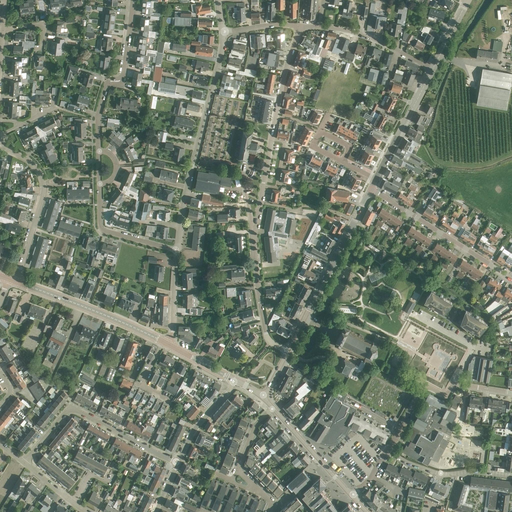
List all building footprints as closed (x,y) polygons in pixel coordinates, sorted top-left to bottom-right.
[(28,1),(20,3),(21,14),(35,13),(33,0),(28,1)] [(51,0),(52,10),(60,9),(60,7),(63,6),(62,0),(51,0)] [(276,0),(276,9),(285,9),(285,0),(276,0)] [(304,0),(304,9),(307,10),(306,19),(315,19),(317,0),(304,0)] [(366,0),(366,6),(362,5),(361,16),(367,17),(369,6),(370,1),(366,0)] [(399,28),(401,28),(404,29),(409,1),(406,0),(406,3),(404,3),(403,6),(399,6),(398,13),(402,14),(401,19),(398,19),(397,24),(392,23),(390,34),(391,34),(391,35),(395,36),(395,35),(398,35),(399,28)] [(442,0),(443,0),(441,4),(446,7),(446,8),(448,10),(451,5),(452,5),(453,2),(452,2),(453,1),(451,0),(442,0)] [(351,18),(353,10),(350,9),(352,2),(347,1),(345,8),(343,8),(342,15),(351,18)] [(275,19),(275,2),(267,2),(267,8),(269,8),(268,19),(275,19)] [(202,7),(202,4),(195,5),(197,14),(211,12),(210,9),(211,8),(210,7),(210,6),(202,7)] [(237,18),(237,21),(246,21),(245,16),(245,12),(245,4),(237,4),(237,7),(237,13),(234,13),(233,14),(233,16),(234,17),(234,18),(237,18)] [(428,15),(427,18),(428,19),(432,20),(433,20),(434,17),(443,20),(445,13),(430,8),(428,15)] [(115,22),(116,14),(114,14),(114,10),(105,9),(104,13),(106,13),(105,20),(115,22)] [(511,21),(511,20),(511,10),(501,11),(502,32),(511,32),(511,21)] [(372,26),(374,27),(374,28),(378,29),(378,28),(380,28),(382,17),(372,15),(371,18),(373,19),(372,26)] [(114,29),(115,22),(105,20),(104,27),(103,27),(102,32),(111,33),(112,29),(114,29)] [(54,24),(54,28),(54,31),(56,31),(56,36),(67,38),(68,33),(63,32),(65,22),(58,21),(57,24),(54,24)] [(430,43),(434,36),(428,33),(431,27),(424,26),(421,31),(423,32),(421,35),(425,37),(424,40),(430,43)] [(13,40),(15,41),(22,41),(22,44),(34,45),(29,44),(30,41),(25,41),(25,34),(14,33),(13,40)] [(139,42),(150,44),(151,37),(159,38),(159,35),(149,34),(143,33),(142,36),(139,36),(139,42)] [(323,47),(319,56),(321,57),(324,58),(325,56),(331,40),(331,37),(336,38),(336,34),(328,33),(327,38),(326,37),(325,40),(324,40),(322,46),(323,47)] [(410,34),(407,33),(405,38),(407,39),(406,41),(409,43),(410,41),(412,42),(410,45),(414,47),(415,46),(418,48),(418,49),(421,51),(421,50),(422,50),(425,44),(415,38),(416,37),(410,34)] [(257,36),(258,48),(266,47),(265,35),(265,34),(260,34),(260,35),(257,36)] [(214,43),(214,36),(202,35),(202,42),(202,43),(206,43),(207,43),(214,43)] [(251,48),(258,48),(257,36),(255,36),(255,35),(250,35),(250,36),(251,48)] [(345,49),(349,39),(343,36),(341,41),(340,40),(339,44),(335,42),(332,51),(338,54),(341,48),(345,49)] [(103,37),(103,38),(100,37),(99,50),(103,50),(104,48),(111,49),(112,38),(103,37)] [(234,44),(234,47),(245,49),(247,42),(246,42),(247,38),(240,37),(240,40),(236,39),(235,39),(235,40),(234,40),(233,44),(234,44)] [(57,38),(57,42),(52,42),(52,45),(53,45),(52,53),(61,54),(62,50),(61,49),(62,44),(64,44),(64,39),(57,38)] [(308,48),(308,47),(314,51),(313,53),(315,54),(314,54),(319,56),(323,47),(322,46),(324,40),(318,38),(316,44),(305,38),(301,44),(308,48)] [(186,52),(187,45),(159,41),(157,52),(163,53),(164,53),(164,48),(171,49),(171,50),(172,50),(186,52)] [(150,44),(139,42),(138,48),(147,49),(146,52),(156,54),(157,50),(149,49),(150,44)] [(34,45),(22,44),(22,46),(14,46),(14,53),(23,54),(23,49),(28,50),(28,47),(31,48),(31,47),(34,47),(34,45)] [(358,44),(354,54),(347,52),(345,59),(352,61),(354,57),(356,57),(357,54),(363,56),(367,47),(358,44)] [(213,48),(196,46),(195,54),(212,56),(213,48)] [(230,53),(244,56),(245,49),(234,47),(233,49),(232,49),(231,53),(230,53)] [(375,57),(379,59),(382,50),(374,48),(372,54),(371,56),(375,58),(375,57)] [(268,58),(278,60),(279,54),(282,55),(283,51),(277,50),(277,52),(274,51),(274,53),(273,53),(272,55),(269,55),(269,53),(262,52),(261,57),(268,58)] [(478,50),(476,59),(496,63),(498,52),(492,51),(492,53),(478,50)] [(296,59),(304,62),(306,57),(308,58),(309,55),(298,51),(296,59)] [(386,52),(382,65),(389,67),(389,64),(390,64),(392,54),(386,52)] [(108,69),(110,58),(111,58),(112,54),(106,53),(105,57),(100,56),(100,60),(101,60),(100,67),(108,69)] [(230,58),(229,61),(241,63),(243,56),(244,57),(244,56),(230,53),(229,58),(230,58)] [(42,69),(43,66),(43,60),(44,60),(44,56),(36,55),(35,62),(32,62),(31,68),(36,68),(37,70),(41,70),(42,69)] [(12,67),(22,67),(22,62),(27,63),(28,57),(19,57),(19,61),(12,60),(12,67)] [(304,62),(296,59),(293,66),(302,69),(304,62)] [(148,61),(136,60),(135,66),(144,67),(144,70),(150,71),(151,68),(147,67),(148,61)] [(209,63),(197,60),(197,61),(196,61),(195,65),(196,65),(195,69),(199,70),(202,71),(202,70),(205,71),(206,69),(208,70),(209,63)] [(244,75),(245,72),(239,70),(241,63),(229,61),(229,63),(228,63),(227,68),(228,68),(227,68),(228,68),(237,70),(236,73),(244,75)] [(419,65),(406,61),(404,66),(417,71),(419,65)] [(77,73),(79,68),(74,67),(69,65),(69,66),(65,79),(68,80),(70,80),(72,72),(72,71),(76,72),(77,73)] [(380,69),(381,66),(381,65),(380,70),(371,68),(367,79),(372,81),(372,80),(378,82),(381,71),(380,71),(380,69)] [(161,67),(155,66),(153,81),(160,82),(162,68),(161,67)] [(385,66),(381,66),(380,69),(380,71),(381,71),(378,82),(384,84),(387,72),(383,71),(385,66)] [(22,67),(12,67),(11,73),(18,74),(18,77),(26,78),(27,73),(22,72),(22,67)] [(511,73),(483,68),(477,104),(506,109),(511,76),(511,73)] [(300,82),(301,80),(298,79),(300,74),(291,71),(289,79),(300,82)] [(85,76),(83,84),(91,86),(94,75),(85,72),(84,76),(85,76)] [(204,85),(206,78),(192,75),(192,73),(187,72),(185,80),(190,81),(191,79),(193,79),(192,83),(197,84),(196,85),(199,85),(199,84),(204,85)] [(403,75),(401,81),(411,85),(415,75),(407,72),(405,72),(403,75)] [(244,86),(245,83),(233,80),(234,77),(224,75),(222,81),(235,84),(244,86)] [(142,79),(134,78),(133,83),(141,85),(141,82),(149,83),(149,87),(152,87),(153,81),(142,79)] [(298,93),(299,89),(298,89),(300,82),(289,79),(286,86),(292,88),(293,88),(292,91),(298,93)] [(390,80),(389,84),(392,85),(391,90),(400,93),(402,85),(394,83),(394,81),(390,80)] [(235,84),(222,81),(221,87),(227,88),(225,96),(231,97),(232,95),(236,96),(237,91),(233,89),(233,87),(234,87),(235,84)] [(164,82),(159,82),(158,91),(175,94),(176,90),(189,93),(192,94),(192,96),(200,99),(201,98),(202,96),(201,96),(202,92),(190,89),(191,87),(176,85),(176,84),(165,82),(164,82)] [(274,87),(268,86),(257,84),(257,87),(267,89),(266,92),(273,93),(274,87)] [(43,92),(43,90),(36,90),(36,86),(33,86),(32,93),(35,93),(35,95),(36,95),(36,103),(42,104),(43,92)] [(386,101),(394,105),(397,98),(389,94),(388,96),(386,95),(385,96),(383,99),(383,100),(386,101)] [(79,95),(77,101),(80,102),(79,107),(85,109),(86,104),(89,105),(91,98),(79,95)] [(128,109),(130,99),(121,98),(121,101),(117,101),(116,109),(120,109),(120,108),(128,109)] [(130,99),(128,109),(135,110),(135,111),(139,112),(140,104),(137,104),(137,100),(130,99)] [(386,101),(383,100),(381,104),(383,106),(382,108),(390,112),(394,105),(386,101)] [(200,105),(188,102),(184,101),(183,106),(185,107),(186,106),(187,106),(187,109),(198,112),(200,105)] [(294,104),(283,102),(282,108),(294,110),(295,104),(294,104)] [(370,115),(385,123),(388,116),(380,112),(379,114),(375,112),(377,108),(370,104),(368,107),(372,109),(371,110),(372,111),(370,115)] [(428,104),(423,111),(429,114),(433,107),(428,104)] [(21,109),(9,108),(8,115),(12,115),(11,119),(19,119),(19,109),(21,109)] [(311,109),(309,114),(320,119),(322,114),(320,113),(320,112),(319,112),(311,109)] [(428,124),(431,119),(417,112),(413,120),(423,125),(424,123),(427,125),(428,124)] [(365,113),(363,117),(366,119),(371,121),(370,124),(373,126),(381,130),(385,123),(370,115),(369,114),(365,113)] [(309,114),(306,119),(317,124),(320,119),(309,114)] [(53,117),(48,120),(53,131),(56,130),(55,128),(61,125),(58,119),(55,121),(53,117)] [(191,130),(194,121),(176,117),(174,126),(177,127),(178,126),(191,130)] [(77,123),(77,126),(71,126),(71,129),(78,129),(86,129),(86,122),(82,122),(82,118),(75,119),(75,123),(77,123)] [(40,128),(44,136),(53,131),(53,132),(53,131),(48,120),(41,123),(43,127),(40,128)] [(338,127),(335,133),(340,135),(344,127),(339,125),(341,122),(338,120),(335,126),(338,127)] [(305,127),(303,132),(311,136),(313,131),(305,127)] [(344,127),(340,135),(345,138),(349,130),(344,127)] [(349,130),(345,138),(350,140),(355,130),(350,127),(349,130)] [(408,137),(414,141),(419,143),(418,143),(422,135),(417,132),(417,131),(410,127),(407,133),(410,134),(408,137)] [(44,136),(40,128),(41,130),(38,132),(36,128),(30,131),(35,141),(40,139),(40,137),(44,136)] [(78,129),(78,136),(75,136),(75,140),(82,140),(82,136),(86,136),(86,129),(78,129)] [(245,161),(245,160),(247,161),(248,161),(247,160),(248,158),(249,157),(248,157),(249,155),(249,154),(249,151),(252,152),(252,153),(253,153),(253,152),(256,153),(260,151),(261,152),(261,151),(260,151),(261,147),(262,146),(261,146),(258,143),(257,144),(254,143),(254,142),(254,143),(251,142),(251,140),(252,140),(252,139),(251,139),(252,137),(253,136),(252,136),(252,135),(253,133),(253,132),(252,133),(250,132),(249,132),(247,132),(247,131),(246,131),(246,132),(244,131),(244,130),(243,131),(244,132),(243,135),(242,135),(243,135),(243,138),(242,137),(242,138),(243,138),(242,141),(241,141),(242,141),(242,144),(241,144),(242,144),(241,147),(240,147),(241,147),(241,149),(240,149),(240,150),(240,152),(239,152),(239,153),(240,153),(239,156),(239,159),(238,159),(239,160),(240,159),(241,159),(241,160),(242,160),(244,160),(244,161),(245,161)] [(355,130),(350,140),(355,143),(360,132),(355,130)] [(27,141),(31,140),(32,143),(35,141),(30,131),(24,134),(25,138),(22,139),(25,145),(29,144),(27,141)] [(112,142),(121,133),(118,131),(117,133),(114,131),(112,131),(110,133),(111,133),(107,138),(112,142)] [(370,134),(368,138),(370,140),(380,145),(381,142),(382,139),(375,136),(377,134),(371,131),(370,134)] [(303,132),(300,137),(308,141),(311,136),(303,132)] [(121,133),(112,142),(117,147),(125,138),(121,133)] [(300,137),(298,142),(306,146),(308,141),(300,137)] [(365,143),(363,146),(369,149),(370,146),(377,149),(378,147),(380,145),(370,140),(368,138),(365,143)] [(404,138),(400,145),(407,150),(412,142),(404,138)] [(42,145),(44,150),(40,151),(42,156),(43,155),(47,163),(57,158),(55,153),(53,154),(51,149),(53,148),(50,141),(42,145)] [(75,152),(83,152),(83,143),(72,143),(72,146),(75,146),(75,152)] [(176,148),(173,147),(173,144),(166,143),(165,149),(175,150),(174,158),(182,160),(183,153),(184,148),(176,147),(176,148)] [(124,155),(135,151),(133,148),(130,149),(129,146),(121,149),(124,155)] [(363,146),(362,149),(365,150),(362,155),(372,160),(373,157),(374,155),(368,151),(369,149),(363,146)] [(402,150),(398,148),(395,153),(406,159),(407,156),(413,159),(414,159),(420,162),(421,159),(422,159),(420,158),(406,150),(402,148),(402,150)] [(295,157),(296,155),(293,155),(293,150),(286,149),(284,155),(295,157)] [(135,151),(124,155),(127,161),(134,158),(133,155),(136,153),(135,151)] [(83,152),(75,152),(75,153),(71,153),(71,160),(72,160),(72,164),(79,164),(79,160),(83,160),(83,152)] [(141,160),(134,160),(134,164),(143,163),(146,154),(143,154),(143,155),(142,156),(142,157),(142,159),(141,159),(141,160)] [(357,158),(356,161),(361,164),(363,161),(367,163),(369,164),(370,162),(372,160),(362,155),(360,154),(358,158),(357,158)] [(307,156),(305,164),(313,168),(318,157),(315,156),(313,155),(311,158),(307,156)] [(394,156),(391,162),(400,166),(401,164),(403,165),(403,164),(405,161),(403,160),(394,156)] [(318,157),(313,168),(318,170),(317,171),(320,172),(323,167),(320,166),(323,160),(321,159),(318,157)] [(2,158),(1,159),(0,158),(0,171),(2,172),(0,177),(7,179),(9,169),(6,168),(8,161),(5,160),(5,159),(2,158)] [(323,167),(320,172),(323,174),(323,173),(328,176),(334,165),(331,163),(330,164),(328,163),(325,168),(323,167)] [(334,165),(328,176),(329,174),(333,176),(331,180),(335,182),(339,174),(336,172),(339,168),(337,167),(334,165)] [(413,169),(412,170),(416,173),(419,175),(420,174),(422,170),(415,166),(413,169)] [(176,182),(178,173),(161,169),(159,178),(176,182)] [(388,169),(385,175),(390,177),(391,175),(396,178),(395,179),(400,181),(401,178),(404,179),(406,177),(403,175),(397,172),(396,171),(393,170),(392,171),(388,169)] [(124,176),(132,179),(134,173),(126,170),(124,176)] [(32,177),(31,174),(29,174),(28,171),(21,174),(22,177),(21,177),(21,179),(24,178),(26,184),(21,185),(21,187),(21,190),(33,190),(33,183),(31,183),(31,177),(32,177)] [(350,174),(347,179),(359,185),(361,182),(360,182),(361,180),(355,176),(356,174),(351,171),(349,174),(350,174)] [(412,171),(406,180),(409,182),(411,184),(408,188),(411,190),(415,184),(416,182),(412,179),(415,175),(418,177),(420,175),(419,175),(416,173),(415,173),(412,171)] [(219,193),(220,184),(231,186),(232,178),(222,177),(222,175),(209,173),(209,174),(199,172),(197,179),(196,188),(219,193)] [(121,182),(129,185),(132,179),(124,176),(121,182)] [(399,186),(392,182),(392,183),(387,181),(387,180),(383,178),(379,185),(384,188),(384,187),(395,193),(399,186)] [(344,183),(343,186),(349,189),(350,186),(354,188),(356,189),(357,187),(358,187),(359,185),(347,179),(345,183),(344,183)] [(342,187),(337,185),(336,189),(327,188),(325,200),(335,201),(336,199),(348,202),(350,192),(342,190),(342,187)] [(165,188),(159,187),(158,192),(164,193),(163,199),(171,201),(174,190),(165,188)] [(433,187),(428,196),(435,200),(436,199),(438,200),(443,193),(440,192),(433,187)] [(123,190),(122,191),(118,188),(114,193),(124,202),(126,200),(122,197),(124,194),(137,199),(138,193),(130,189),(128,192),(123,190)] [(301,190),(289,188),(289,191),(294,192),(293,194),(292,195),(291,195),(290,197),(299,199),(299,197),(299,196),(301,190)] [(272,196),(283,198),(283,196),(280,195),(281,191),(273,189),(272,196)] [(148,191),(140,190),(138,200),(146,202),(148,191)] [(28,206),(30,199),(27,198),(28,196),(27,196),(28,194),(20,193),(15,192),(14,196),(20,198),(19,203),(28,206)] [(124,202),(114,193),(110,199),(120,207),(124,202)] [(404,201),(408,195),(407,194),(406,196),(401,193),(398,198),(404,201)] [(211,195),(205,194),(203,194),(202,200),(199,199),(192,198),(190,205),(201,207),(202,201),(214,204),(213,205),(216,206),(217,205),(223,206),(224,201),(210,198),(211,195)] [(408,195),(404,201),(410,205),(413,201),(408,197),(410,195),(408,195)] [(61,210),(62,207),(59,207),(60,202),(51,199),(49,206),(61,210)] [(454,199),(452,202),(459,206),(458,208),(460,210),(463,204),(454,199)] [(136,200),(133,217),(137,218),(146,219),(147,214),(150,215),(152,203),(136,200)] [(344,211),(349,214),(354,205),(349,202),(348,203),(344,211)] [(159,209),(159,212),(157,212),(157,214),(156,213),(155,215),(157,216),(157,220),(162,221),(162,219),(169,220),(170,211),(166,211),(166,210),(164,209),(164,206),(161,206),(161,205),(157,205),(157,207),(159,208),(159,209)] [(429,218),(435,209),(428,205),(423,214),(429,218)] [(60,212),(61,210),(49,206),(47,213),(46,213),(56,216),(58,211),(60,212)] [(15,212),(25,215),(27,210),(17,207),(15,212)] [(232,209),(229,209),(229,213),(228,213),(228,214),(218,214),(218,222),(229,221),(228,217),(240,216),(240,208),(232,209)] [(280,213),(276,212),(276,210),(268,208),(264,230),(268,230),(269,237),(264,237),(266,251),(267,251),(268,262),(277,261),(277,256),(279,256),(278,250),(280,250),(280,245),(279,245),(278,237),(279,237),(288,239),(289,233),(295,234),(298,220),(295,219),(296,214),(280,211),(280,213)] [(382,219),(387,212),(382,208),(378,214),(383,217),(382,219)] [(188,218),(197,220),(197,217),(201,218),(202,212),(198,211),(189,209),(188,218)] [(365,215),(374,220),(376,218),(373,217),(375,212),(368,209),(365,215)] [(435,209),(429,218),(435,222),(438,217),(439,216),(436,214),(435,215),(433,213),(435,211),(433,211),(435,209)] [(120,211),(116,210),(115,212),(109,220),(112,223),(111,224),(111,225),(112,226),(113,226),(113,224),(114,224),(115,225),(128,228),(130,218),(120,215),(120,211)] [(322,216),(324,212),(320,211),(305,243),(307,245),(308,244),(312,236),(315,230),(318,225),(317,224),(322,216)] [(25,215),(15,212),(14,217),(11,217),(12,216),(1,213),(0,216),(17,221),(18,219),(24,220),(25,215)] [(324,212),(322,216),(332,222),(333,219),(338,222),(340,218),(335,215),(334,216),(327,212),(326,213),(324,212)] [(388,220),(389,221),(392,215),(387,212),(382,219),(387,223),(388,220)] [(46,217),(45,220),(57,224),(57,222),(55,221),(56,216),(46,213),(45,217),(46,217)] [(374,220),(365,215),(362,221),(369,224),(370,223),(372,224),(374,220)] [(389,221),(391,222),(390,224),(392,226),(397,218),(392,215),(389,221)] [(449,224),(445,221),(448,217),(444,215),(440,221),(443,223),(441,225),(447,229),(452,222),(451,221),(449,224)] [(17,221),(0,216),(0,221),(10,224),(8,230),(19,234),(22,226),(13,224),(14,220),(17,221)] [(65,222),(61,221),(57,231),(61,232),(62,231),(65,232),(69,220),(69,218),(67,218),(65,222)] [(397,218),(392,226),(394,227),(394,228),(397,230),(399,227),(403,221),(397,218)] [(52,230),(53,225),(56,226),(57,224),(45,220),(44,223),(43,223),(41,227),(52,230)] [(72,221),(69,220),(65,232),(68,233),(67,234),(71,236),(75,225),(71,224),(72,221)] [(335,232),(336,230),(340,233),(345,224),(340,221),(338,226),(333,224),(330,230),(335,232)] [(452,222),(447,229),(453,233),(456,229),(459,224),(453,221),(452,222)] [(82,227),(77,226),(78,223),(76,222),(75,225),(71,236),(72,234),(75,235),(74,236),(78,238),(82,227)] [(192,249),(203,250),(205,227),(199,226),(199,224),(189,223),(188,231),(194,232),(192,249)] [(156,236),(160,236),(160,237),(167,238),(168,227),(161,226),(160,232),(157,232),(156,236)] [(410,234),(413,236),(416,230),(411,227),(406,234),(408,236),(410,234)] [(463,232),(460,237),(466,241),(471,234),(471,233),(465,229),(463,232)] [(413,236),(418,239),(422,233),(416,230),(413,236)] [(418,239),(423,242),(427,237),(422,233),(418,239)] [(82,245),(90,248),(90,249),(93,249),(94,248),(95,249),(97,241),(94,240),(94,239),(93,238),(93,237),(89,235),(89,234),(86,234),(85,234),(85,235),(84,236),(83,239),(84,240),(82,245)] [(471,234),(466,241),(472,245),(475,241),(477,238),(471,234)] [(235,237),(225,238),(225,242),(231,242),(231,244),(236,244),(236,250),(243,249),(242,235),(235,235),(235,237)] [(47,244),(49,239),(38,236),(37,240),(38,241),(37,243),(52,248),(52,246),(50,245),(47,244)] [(312,236),(308,244),(310,245),(312,242),(316,244),(318,239),(312,236)] [(326,243),(332,247),(336,240),(329,237),(326,243)] [(432,240),(427,237),(423,242),(429,246),(432,240)] [(483,240),(483,241),(480,239),(476,244),(479,246),(478,249),(484,253),(490,244),(483,240)] [(383,250),(369,241),(366,246),(378,254),(379,255),(376,259),(380,262),(384,256),(385,256),(386,254),(386,251),(384,250),(383,250)] [(35,246),(34,250),(44,253),(46,249),(48,250),(49,249),(51,250),(52,248),(37,243),(36,247),(35,246)] [(108,253),(110,245),(103,243),(101,251),(105,252),(104,256),(107,257),(108,253)] [(329,252),(332,247),(326,243),(323,249),(320,247),(318,250),(322,251),(322,252),(327,255),(328,254),(327,254),(328,252),(329,252)] [(436,250),(439,252),(442,247),(437,243),(433,249),(432,251),(434,253),(436,250)] [(490,244),(484,253),(490,256),(493,252),(496,248),(490,244)] [(108,253),(114,255),(117,247),(110,245),(108,253)] [(322,251),(318,250),(311,246),(311,247),(309,246),(310,245),(308,245),(307,248),(308,249),(309,248),(310,249),(309,249),(311,250),(311,251),(306,248),(304,253),(306,254),(306,255),(311,257),(316,259),(317,259),(318,257),(326,261),(329,255),(328,254),(327,255),(322,252),(322,251)] [(439,252),(441,254),(440,256),(442,258),(447,250),(442,247),(439,252)] [(34,255),(33,257),(45,261),(45,259),(43,258),(44,253),(34,250),(33,254),(34,255)] [(447,250),(442,258),(445,259),(446,257),(449,259),(452,253),(447,250)] [(496,260),(503,264),(507,257),(508,256),(502,252),(496,260)] [(452,253),(449,259),(452,260),(450,263),(453,264),(454,262),(458,256),(452,253)] [(89,255),(86,263),(93,265),(96,257),(89,255)] [(311,257),(306,255),(304,259),(305,260),(302,267),(306,269),(303,274),(301,273),(300,276),(304,279),(306,276),(313,279),(316,274),(310,271),(315,261),(310,259),(311,257)] [(505,260),(503,264),(509,268),(511,264),(511,263),(511,258),(508,256),(507,257),(505,260)] [(33,257),(32,260),(31,260),(30,264),(40,267),(41,263),(44,263),(47,264),(47,262),(45,261),(33,257)] [(65,259),(63,267),(70,269),(73,261),(65,259)] [(463,259),(459,265),(462,267),(461,269),(463,271),(468,263),(463,259)] [(466,270),(469,272),(473,266),(468,263),(463,271),(465,272),(466,270)] [(162,280),(164,266),(156,265),(154,279),(162,280)] [(221,271),(232,270),(233,280),(245,279),(244,268),(237,269),(236,265),(221,266),(221,271)] [(469,272),(472,274),(471,276),(473,277),(478,269),(473,266),(469,272)] [(64,276),(61,274),(62,271),(59,270),(60,268),(56,267),(55,270),(58,271),(55,281),(50,279),(48,283),(53,285),(60,288),(64,276)] [(96,272),(95,275),(101,278),(104,270),(98,268),(96,272)] [(183,280),(192,279),(192,275),(196,275),(196,268),(189,269),(189,272),(183,272),(183,280)] [(483,273),(478,269),(473,277),(475,279),(477,276),(480,278),(483,273)] [(386,275),(384,270),(369,277),(372,282),(376,280),(381,278),(386,275)] [(72,281),(71,281),(68,289),(76,292),(78,287),(82,288),(85,280),(73,276),(72,281)] [(491,287),(496,280),(488,276),(485,281),(488,282),(487,284),(491,287)] [(192,279),(183,280),(184,286),(190,286),(190,289),(197,288),(197,282),(192,282),(192,279)] [(491,287),(489,291),(493,294),(496,289),(496,290),(497,288),(499,290),(502,286),(499,285),(500,283),(496,280),(491,287)] [(86,286),(83,294),(90,296),(94,284),(88,281),(86,286)] [(284,283),(277,284),(278,288),(276,288),(266,289),(267,296),(276,296),(276,293),(282,291),(281,287),(284,287),(284,283)] [(112,306),(115,298),(117,293),(113,291),(114,287),(108,284),(104,293),(108,295),(104,303),(112,306)] [(299,299),(304,301),(305,298),(307,299),(312,289),(304,285),(299,295),(297,294),(296,297),(299,299)] [(227,296),(236,296),(236,287),(224,288),(224,295),(227,295),(227,296)] [(496,299),(495,300),(498,302),(501,298),(508,303),(510,299),(511,295),(511,290),(507,288),(503,294),(501,293),(498,297),(497,296),(496,299)] [(244,300),(241,300),(241,305),(251,304),(250,290),(242,291),(242,294),(243,294),(244,300)] [(430,304),(428,308),(442,313),(443,312),(444,313),(452,303),(443,297),(443,296),(442,295),(441,295),(440,295),(432,291),(425,302),(430,304)] [(140,302),(142,296),(134,293),(131,299),(131,301),(122,297),(119,305),(131,311),(135,303),(136,301),(140,302)] [(192,307),(193,294),(184,293),(183,306),(192,307)] [(154,303),(154,306),(153,312),(156,313),(156,312),(159,312),(158,323),(168,324),(169,295),(160,294),(159,306),(157,306),(157,304),(154,303)] [(16,299),(16,298),(13,297),(12,298),(12,299),(10,298),(6,309),(13,312),(17,300),(16,300),(16,299)] [(148,298),(147,305),(154,306),(154,303),(155,299),(148,298)] [(293,307),(300,311),(303,305),(302,305),(304,301),(299,299),(297,302),(296,302),(293,307)] [(410,300),(404,310),(410,314),(416,303),(410,300)] [(31,304),(29,311),(26,310),(25,313),(35,317),(39,307),(31,304)] [(356,313),(356,312),(356,307),(336,305),(336,312),(356,313)] [(504,306),(491,315),(494,319),(496,318),(494,316),(505,308),(504,306)] [(39,307),(35,317),(42,319),(46,310),(39,307)] [(300,311),(293,307),(291,313),(292,313),(290,316),(295,319),(297,316),(298,316),(300,311)] [(147,321),(150,315),(148,314),(149,311),(145,309),(144,313),(143,312),(140,319),(147,321)] [(243,321),(245,320),(255,317),(252,309),(232,315),(233,319),(242,316),(243,321)] [(275,314),(273,314),(273,318),(280,319),(281,311),(276,310),(275,314)] [(476,316),(475,316),(466,311),(462,323),(463,324),(462,325),(473,334),(475,331),(479,333),(488,324),(478,318),(478,317),(478,316),(477,316),(476,316)] [(53,363),(62,346),(67,336),(57,331),(58,328),(59,329),(60,326),(61,327),(63,323),(62,322),(64,318),(58,315),(53,326),(55,327),(55,329),(56,329),(55,330),(54,330),(46,345),(50,347),(44,359),(53,363)] [(201,315),(191,318),(193,325),(204,321),(201,315)] [(0,325),(5,329),(9,325),(1,318),(0,318),(0,325)] [(283,319),(279,320),(275,321),(276,326),(279,327),(277,331),(287,336),(291,329),(290,328),(292,324),(287,321),(283,319)] [(502,321),(496,324),(498,330),(505,327),(502,321)] [(196,335),(189,332),(189,331),(191,331),(191,326),(189,326),(179,325),(179,332),(181,333),(181,338),(192,344),(196,337),(195,336),(196,335)] [(92,339),(95,331),(83,326),(81,332),(77,331),(73,340),(79,342),(81,335),(92,339)] [(363,359),(367,361),(370,362),(373,356),(374,356),(375,357),(376,356),(377,356),(377,355),(378,354),(378,353),(378,352),(378,351),(377,351),(377,350),(376,350),(381,340),(376,337),(373,342),(363,337),(359,335),(349,330),(350,329),(344,326),(335,345),(341,347),(341,346),(351,351),(350,352),(354,354),(355,353),(364,357),(363,359)] [(507,327),(499,330),(501,336),(509,333),(507,327)] [(229,331),(232,336),(234,333),(231,330),(230,329),(230,330),(229,328),(214,338),(217,342),(224,337),(223,335),(229,331)] [(256,342),(255,341),(258,338),(258,337),(256,335),(253,333),(251,336),(249,334),(248,330),(244,331),(245,336),(252,344),(253,343),(254,344),(256,342)] [(104,349),(105,348),(106,345),(107,345),(111,333),(105,331),(100,343),(101,343),(99,347),(104,349)] [(234,334),(232,338),(239,345),(242,342),(234,334)] [(120,350),(124,338),(117,335),(113,348),(120,350)] [(192,344),(198,348),(203,339),(197,336),(196,337),(192,344)] [(125,352),(133,355),(138,343),(130,340),(125,352)] [(231,353),(233,355),(238,359),(245,351),(239,345),(238,345),(237,343),(234,347),(235,348),(231,353)] [(0,351),(3,356),(11,350),(10,348),(9,349),(6,344),(0,348),(0,351)] [(220,355),(224,347),(218,344),(215,349),(210,346),(207,352),(215,356),(217,353),(220,355)] [(147,355),(151,358),(156,349),(151,346),(147,355)] [(11,350),(3,356),(7,362),(14,357),(11,352),(13,352),(11,350)] [(99,350),(96,356),(104,359),(107,353),(99,350)] [(133,355),(125,352),(120,366),(130,370),(133,362),(131,361),(132,358),(133,355)] [(166,367),(168,364),(172,366),(175,359),(166,355),(163,361),(161,360),(159,364),(166,367)] [(478,379),(489,381),(493,359),(481,357),(481,356),(476,356),(474,356),(471,361),(471,362),(470,362),(469,363),(469,364),(467,378),(467,379),(468,380),(478,381),(478,379)] [(367,361),(363,359),(362,360),(360,364),(359,364),(358,365),(345,359),(339,370),(350,376),(354,369),(360,373),(363,368),(367,361)] [(10,374),(17,369),(15,367),(16,366),(13,361),(6,365),(8,368),(7,368),(10,374)] [(182,363),(178,370),(184,374),(186,371),(185,370),(187,366),(182,363)] [(110,367),(106,379),(112,381),(116,370),(110,367)] [(297,371),(289,368),(286,373),(278,388),(278,389),(277,391),(278,392),(281,394),(283,395),(288,398),(293,388),(294,389),(296,385),(297,386),(303,375),(304,372),(303,371),(303,370),(298,368),(297,371)] [(17,369),(10,374),(14,379),(23,373),(21,370),(18,372),(17,369)] [(25,374),(28,372),(27,370),(23,373),(14,379),(17,384),(23,380),(22,377),(25,374)] [(180,386),(187,392),(193,397),(197,390),(193,388),(196,382),(200,384),(205,375),(195,370),(188,384),(183,381),(180,386)] [(157,384),(161,376),(155,372),(151,381),(157,384)] [(83,374),(81,379),(93,386),(95,383),(93,382),(94,380),(83,374)] [(296,403),(299,399),(312,388),(310,387),(306,382),(310,378),(307,375),(303,379),(304,380),(302,382),(304,383),(296,390),(299,393),(295,396),(283,407),(289,413),(296,408),(295,406),(297,404),(296,403)] [(161,376),(157,384),(163,387),(167,379),(161,376)] [(203,386),(205,383),(209,385),(212,379),(205,376),(200,384),(200,385),(203,386)] [(124,378),(119,386),(129,391),(133,383),(124,378)] [(310,378),(306,382),(310,387),(315,383),(310,378)] [(209,385),(207,388),(205,387),(202,391),(207,394),(200,402),(206,406),(212,399),(216,394),(218,390),(221,384),(215,381),(212,379),(209,385)] [(23,380),(17,384),(20,389),(27,385),(23,380)] [(168,384),(165,390),(175,395),(178,389),(168,384)] [(135,397),(139,388),(133,385),(128,393),(135,397)] [(180,400),(187,392),(180,386),(175,396),(180,400)] [(322,410),(316,419),(319,421),(310,435),(313,437),(315,438),(316,438),(323,442),(324,442),(326,443),(330,443),(334,442),(337,441),(338,441),(345,433),(349,426),(348,425),(355,411),(356,408),(343,402),(348,393),(337,386),(322,410)] [(51,394),(55,397),(57,395),(53,392),(55,389),(52,387),(48,392),(51,394)] [(139,388),(135,397),(141,400),(145,392),(139,388)] [(80,402),(84,393),(82,392),(80,394),(78,393),(74,399),(80,402)] [(145,392),(141,400),(147,403),(151,395),(145,392)] [(84,393),(80,402),(85,405),(88,399),(90,395),(84,393)] [(432,425),(435,427),(450,435),(451,433),(452,432),(451,431),(452,429),(449,428),(452,422),(451,421),(455,413),(450,410),(451,407),(456,409),(462,398),(456,395),(451,403),(450,402),(449,404),(436,397),(429,394),(425,401),(427,402),(426,404),(425,404),(418,417),(418,416),(413,424),(414,425),(424,430),(426,426),(429,427),(431,424),(433,424),(432,425)] [(67,400),(66,399),(61,395),(57,399),(63,404),(67,400)] [(151,395),(147,403),(153,406),(157,398),(151,395)] [(228,399),(231,401),(232,400),(239,407),(244,401),(237,395),(235,397),(232,395),(228,399)] [(477,397),(475,407),(480,408),(480,410),(480,416),(483,417),(482,418),(483,418),(484,408),(484,405),(482,404),(482,402),(483,398),(477,397)] [(13,403),(19,408),(19,407),(22,409),(26,405),(29,408),(31,405),(23,398),(21,401),(17,398),(13,403)] [(157,398),(153,406),(159,410),(164,402),(157,398)] [(53,404),(59,409),(63,404),(57,399),(53,404)] [(90,407),(93,401),(88,399),(85,405),(90,407)] [(213,415),(217,418),(216,419),(220,423),(221,422),(235,405),(231,401),(228,399),(213,415)] [(296,408),(289,413),(293,417),(299,411),(298,410),(301,408),(302,407),(301,406),(303,404),(301,402),(301,401),(299,399),(296,403),(297,404),(295,406),(296,408)] [(496,400),(495,408),(501,409),(501,411),(504,412),(505,405),(502,404),(502,401),(496,400)] [(93,401),(90,407),(95,410),(99,404),(93,401)] [(254,401),(250,407),(256,413),(261,407),(254,401)] [(59,409),(53,404),(51,402),(47,407),(49,408),(50,408),(55,413),(59,409)] [(164,402),(159,410),(166,413),(170,405),(164,402)] [(185,405),(196,415),(200,410),(195,405),(193,407),(188,402),(187,404),(185,403),(184,404),(185,405)] [(19,408),(13,403),(10,407),(15,412),(19,408)] [(123,404),(121,407),(125,409),(124,411),(128,413),(130,408),(123,404)] [(196,415),(185,405),(182,407),(184,409),(188,412),(186,414),(192,419),(196,415)] [(316,419),(322,410),(318,406),(316,407),(314,405),(305,414),(307,416),(299,424),(304,429),(313,421),(315,418),(316,419)] [(104,415),(108,409),(102,406),(99,412),(104,415)] [(110,418),(113,412),(112,412),(114,408),(112,407),(109,406),(108,409),(104,415),(110,418)] [(6,412),(14,419),(12,417),(15,412),(10,407),(6,412)] [(46,413),(52,418),(55,413),(50,408),(49,408),(46,413)] [(385,425),(356,411),(356,412),(355,411),(348,425),(349,426),(384,443),(389,435),(390,434),(389,433),(391,430),(384,426),(385,425)] [(14,419),(6,412),(2,417),(10,423),(14,419)] [(115,420),(118,414),(113,412),(110,418),(115,420)] [(52,418),(46,413),(42,418),(48,422),(52,418)] [(118,414),(115,420),(120,423),(123,417),(118,414)] [(247,428),(251,418),(245,416),(244,418),(242,418),(239,424),(247,428)] [(0,418),(0,422),(4,426),(6,424),(8,426),(13,430),(15,428),(10,424),(10,423),(2,417),(0,418)] [(24,419),(20,424),(23,426),(27,422),(28,423),(30,420),(26,417),(24,419)] [(140,427),(137,432),(143,435),(149,425),(152,419),(152,418),(150,417),(149,420),(148,419),(145,423),(144,425),(142,424),(140,427)] [(279,429),(276,426),(278,424),(271,417),(265,422),(267,425),(265,427),(273,435),(279,429)] [(44,427),(48,422),(42,418),(38,422),(38,423),(37,425),(42,429),(44,427)] [(72,418),(68,423),(74,427),(77,422),(72,418)] [(223,426),(228,429),(235,421),(232,419),(227,425),(223,422),(221,424),(223,426)] [(212,427),(214,424),(209,420),(204,427),(211,431),(213,428),(212,427)] [(132,429),(135,424),(129,421),(126,426),(132,429)] [(32,430),(30,432),(35,437),(39,433),(27,423),(26,424),(29,427),(29,428),(32,430)] [(68,423),(65,427),(70,431),(74,427),(68,423)] [(174,427),(184,432),(186,426),(180,423),(179,426),(173,423),(171,426),(174,427)] [(86,430),(92,433),(95,427),(89,424),(86,430)] [(137,432),(140,427),(135,424),(132,429),(137,432)] [(247,428),(239,424),(236,431),(245,434),(247,428)] [(432,432),(435,427),(432,425),(433,424),(431,424),(429,427),(426,426),(424,430),(414,425),(407,438),(412,440),(408,447),(406,445),(403,452),(422,462),(422,461),(427,464),(431,458),(438,462),(450,441),(442,437),(444,434),(438,431),(437,434),(432,432)] [(154,428),(151,426),(149,425),(143,435),(149,438),(152,433),(151,433),(154,428)] [(65,427),(61,431),(66,436),(70,431),(65,427)] [(92,433),(97,435),(100,430),(95,427),(92,433)] [(184,432),(174,427),(171,433),(181,437),(184,432)] [(99,437),(102,438),(105,432),(100,430),(97,435),(95,438),(94,441),(96,442),(97,439),(98,440),(99,437)] [(284,430),(278,436),(269,444),(276,451),(290,438),(284,430)] [(61,431),(57,436),(62,440),(63,440),(68,445),(70,442),(64,438),(66,436),(61,431)] [(200,431),(195,444),(200,446),(200,445),(201,446),(202,444),(211,447),(214,439),(206,436),(206,434),(200,431)] [(245,434),(236,431),(234,437),(242,441),(245,434)] [(30,432),(26,437),(32,442),(35,437),(30,432)] [(110,435),(105,432),(102,438),(107,441),(110,435)] [(181,437),(171,433),(169,438),(172,440),(179,443),(181,437)] [(28,446),(16,436),(15,438),(21,443),(18,446),(24,451),(28,446)] [(26,437),(22,441),(16,436),(28,446),(32,442),(26,437)] [(57,436),(53,440),(59,445),(62,440),(57,436)] [(242,441),(234,437),(231,444),(239,447),(242,441)] [(119,447),(122,441),(116,438),(109,451),(112,452),(115,445),(119,447)] [(59,445),(53,440),(49,445),(55,449),(59,445)] [(179,443),(172,440),(168,449),(175,451),(179,443)] [(120,456),(127,444),(122,441),(119,447),(121,448),(118,455),(120,456)] [(294,441),(287,447),(288,448),(280,454),(283,458),(291,451),(294,455),(300,449),(294,441)] [(127,444),(120,456),(122,457),(126,451),(129,453),(132,447),(127,444)] [(239,447),(231,444),(228,450),(237,454),(239,447)] [(209,450),(200,446),(199,448),(197,448),(197,447),(192,445),(188,454),(195,457),(197,453),(205,457),(209,450)] [(131,462),(138,449),(132,447),(129,453),(132,454),(129,461),(131,462)] [(80,463),(84,454),(81,453),(82,449),(80,448),(73,461),(77,463),(77,462),(80,463)] [(138,449),(131,462),(133,463),(135,460),(136,461),(137,457),(140,458),(143,452),(138,449)] [(39,465),(42,468),(55,452),(52,450),(48,454),(49,455),(47,457),(42,454),(40,457),(41,458),(37,463),(40,464),(39,465)] [(237,454),(228,450),(226,457),(234,460),(237,454)] [(46,470),(48,471),(54,463),(51,461),(53,458),(52,457),(55,452),(42,468),(46,470)] [(88,456),(84,454),(80,463),(82,465),(81,465),(85,467),(92,454),(90,453),(88,456)] [(272,455),(270,453),(262,460),(261,461),(263,463),(264,462),(272,455)] [(275,453),(270,457),(273,460),(274,459),(277,463),(281,459),(275,453)] [(94,456),(92,454),(85,467),(89,469),(89,468),(91,470),(96,461),(93,459),(94,456)] [(296,467),(301,463),(304,467),(306,465),(303,461),(307,465),(311,461),(305,455),(301,458),(299,456),(292,462),(293,462),(292,463),(293,465),(294,464),(296,467)] [(258,461),(255,459),(249,456),(247,461),(246,461),(244,465),(248,466),(250,468),(249,470),(256,463),(258,461)] [(199,457),(196,463),(202,466),(205,460),(199,457)] [(234,460),(226,457),(223,463),(231,466),(234,460)] [(93,471),(97,474),(104,461),(102,459),(100,462),(96,461),(91,470),(94,471),(93,471)] [(148,468),(150,465),(152,461),(147,459),(144,465),(148,468)] [(104,461),(97,474),(101,475),(103,476),(108,467),(108,466),(108,467),(104,465),(106,462),(104,461)] [(193,476),(195,472),(189,469),(190,465),(184,462),(181,470),(187,473),(193,476)] [(49,473),(52,476),(62,465),(60,463),(57,466),(54,463),(48,471),(50,473),(49,473)] [(231,466),(223,463),(220,470),(229,473),(231,466)] [(255,475),(262,469),(256,463),(249,470),(253,473),(253,472),(256,474),(255,475)] [(166,469),(160,466),(156,464),(154,468),(152,466),(151,469),(164,475),(166,469)] [(391,475),(395,467),(388,464),(383,475),(385,476),(387,473),(391,475)] [(56,478),(58,480),(65,472),(62,469),(64,466),(62,465),(52,476),(56,479),(56,478)] [(157,475),(155,478),(152,476),(161,480),(164,475),(151,469),(148,468),(144,465),(143,466),(146,467),(143,472),(148,474),(149,471),(157,475)] [(395,477),(393,480),(395,481),(402,467),(401,470),(395,467),(391,475),(395,477)] [(402,467),(395,481),(397,482),(399,479),(400,476),(405,478),(408,470),(402,467)] [(261,481),(267,474),(262,469),(255,475),(258,479),(259,478),(261,480),(260,481),(261,481)] [(296,492),(311,479),(303,470),(286,484),(292,490),(293,489),(296,492)] [(408,470),(405,478),(408,480),(407,483),(409,484),(410,482),(416,471),(415,471),(414,473),(408,470)] [(416,471),(410,482),(413,483),(414,480),(418,482),(422,474),(416,471)] [(60,482),(63,485),(72,473),(70,472),(68,474),(65,472),(58,480),(60,481),(60,482)] [(72,473),(63,485),(66,487),(67,487),(69,488),(75,480),(72,478),(74,475),(72,473)] [(266,487),(273,480),(267,474),(261,481),(264,484),(265,484),(267,486),(266,487)] [(422,474),(418,482),(422,484),(420,487),(423,488),(428,477),(422,474)] [(185,478),(178,475),(175,482),(178,483),(178,485),(181,486),(181,485),(187,487),(190,481),(190,482),(190,481),(184,479),(185,478)] [(26,480),(27,480),(20,476),(20,477),(17,481),(17,482),(13,490),(12,490),(20,494),(24,486),(25,486),(23,485),(26,480)] [(145,479),(159,486),(161,480),(152,476),(151,478),(147,476),(145,479)] [(355,511),(348,504),(339,511),(320,489),(326,483),(320,476),(313,483),(301,494),(316,511),(355,511)] [(159,486),(145,479),(145,480),(138,477),(137,479),(151,486),(150,489),(156,491),(159,486)] [(292,479),(291,477),(285,481),(283,479),(281,481),(285,485),(292,479)] [(477,487),(479,477),(472,477),(470,486),(477,487)] [(479,477),(477,487),(484,488),(485,478),(479,477)] [(193,478),(190,483),(199,487),(201,482),(193,478)] [(436,498),(442,484),(439,483),(440,481),(434,478),(429,490),(434,492),(432,496),(436,498)] [(485,478),(484,488),(491,489),(492,479),(485,478)] [(216,482),(212,480),(212,479),(207,491),(211,493),(213,489),(219,491),(219,492),(222,486),(222,485),(223,484),(216,481),(216,482)] [(492,479),(491,489),(498,489),(499,480),(492,479)] [(272,492),(279,486),(273,480),(266,487),(270,490),(270,489),(272,491),(272,492)] [(499,480),(498,489),(505,490),(506,481),(499,480)] [(457,488),(466,491),(468,484),(459,481),(457,488)] [(35,487),(36,486),(32,483),(27,489),(22,498),(31,503),(36,496),(35,496),(40,491),(35,487)] [(118,486),(115,484),(114,485),(113,488),(112,488),(109,495),(112,497),(116,490),(118,486)] [(442,484),(436,498),(440,500),(442,495),(446,497),(451,486),(446,484),(445,486),(442,484)] [(233,491),(233,490),(234,488),(227,486),(227,487),(222,485),(222,486),(219,492),(219,491),(217,496),(222,498),(224,493),(230,496),(232,491),(233,491)] [(185,495),(182,494),(178,492),(179,489),(173,486),(170,493),(176,496),(179,497),(178,499),(183,501),(185,495)] [(279,486),(272,492),(275,496),(276,495),(278,497),(284,491),(279,486)] [(425,491),(409,488),(407,497),(422,500),(425,491)] [(455,495),(463,498),(466,491),(457,488),(455,495)] [(237,491),(233,490),(233,491),(232,491),(230,496),(228,500),(233,502),(235,498),(241,501),(243,496),(244,494),(244,493),(238,490),(237,491)] [(367,500),(373,495),(369,490),(363,496),(367,500)] [(500,510),(502,493),(490,491),(488,508),(500,510)] [(97,506),(101,499),(96,496),(97,494),(93,492),(88,501),(97,506)] [(215,501),(209,498),(211,494),(206,492),(201,504),(202,504),(202,503),(206,505),(206,506),(212,509),(213,508),(213,506),(215,501)] [(137,497),(151,503),(153,497),(147,494),(144,493),(143,493),(142,495),(142,496),(138,494),(138,496),(137,496),(137,497)] [(373,495),(367,500),(371,505),(380,498),(375,493),(373,495)] [(502,493),(500,510),(508,511),(509,503),(510,501),(509,501),(510,494),(502,493)] [(43,511),(46,511),(50,507),(48,505),(52,500),(47,496),(45,497),(42,494),(39,498),(40,499),(38,501),(43,505),(40,510),(43,511)] [(195,494),(192,499),(199,502),(202,497),(195,494)] [(254,500),(255,499),(255,498),(249,495),(248,496),(244,494),(243,496),(241,501),(239,505),(244,507),(246,503),(252,505),(254,500)] [(425,494),(424,497),(438,504),(440,501),(425,494)] [(454,502),(461,504),(463,498),(455,495),(452,502),(454,502)] [(151,503),(137,497),(136,499),(139,501),(143,503),(142,506),(148,508),(151,503)] [(226,506),(226,505),(220,503),(222,499),(217,497),(215,501),(213,506),(213,508),(217,509),(216,511),(219,511),(223,511),(224,511),(226,506)] [(298,506),(298,507),(301,510),(305,506),(297,497),(293,500),(298,506)] [(379,507),(384,503),(383,501),(380,498),(371,505),(376,510),(379,507)] [(175,510),(174,511),(178,511),(179,511),(180,510),(180,508),(179,507),(177,506),(178,504),(167,499),(164,505),(175,510)] [(252,505),(250,510),(255,511),(256,507),(263,510),(266,502),(259,499),(259,501),(255,499),(254,500),(252,505)] [(110,511),(116,502),(117,500),(116,502),(113,500),(110,506),(108,504),(104,510),(107,511),(110,511)] [(116,502),(110,511),(117,511),(119,510),(116,509),(117,507),(117,505),(118,502),(118,501),(117,500),(116,502)] [(295,510),(298,507),(298,506),(293,500),(289,503),(295,510)] [(236,511),(237,510),(231,508),(233,503),(228,501),(226,505),(226,506),(224,511),(223,511),(236,511)] [(193,511),(194,511),(197,507),(186,502),(183,507),(193,511)] [(461,511),(463,505),(461,504),(454,502),(452,509),(461,511)] [(66,511),(68,510),(65,508),(60,505),(57,503),(51,511),(66,511)] [(292,511),(295,510),(289,503),(285,507),(289,511),(292,511)] [(385,511),(389,506),(384,503),(379,507),(385,511)]
